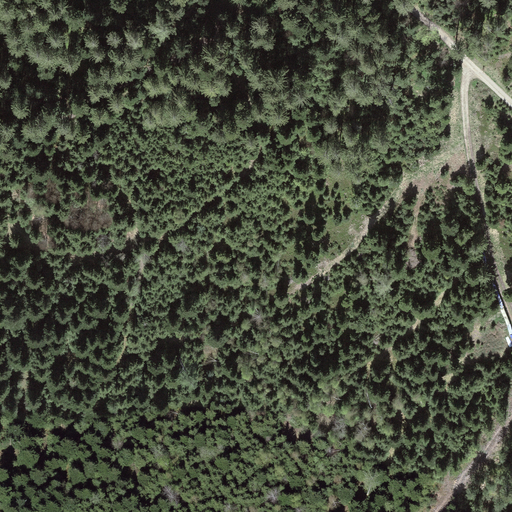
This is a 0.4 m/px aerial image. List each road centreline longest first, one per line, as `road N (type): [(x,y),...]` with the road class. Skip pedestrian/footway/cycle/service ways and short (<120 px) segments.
road 1 (track): [(0,152),(71,122),(187,42),(229,0)]
road 2 (track): [(467,65),(463,112),(481,226),(511,326)]
road 3 (track): [(399,0),(511,101)]
